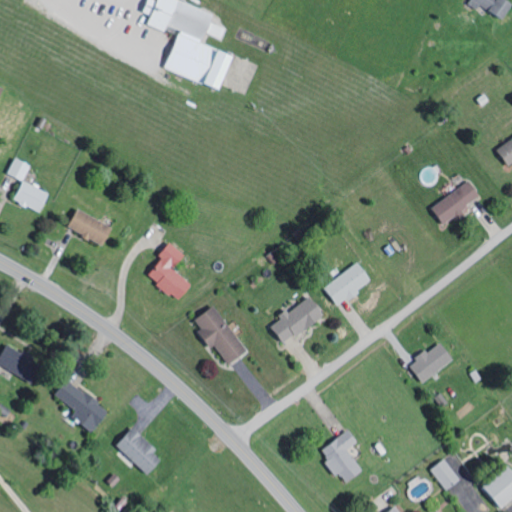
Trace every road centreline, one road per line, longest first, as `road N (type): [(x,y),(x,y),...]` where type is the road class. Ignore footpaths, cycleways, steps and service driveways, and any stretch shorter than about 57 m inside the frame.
road 1 (primary): [(0,261),(162,372),(296,511)]
road 2 (residential): [(235,443),(511,231)]
